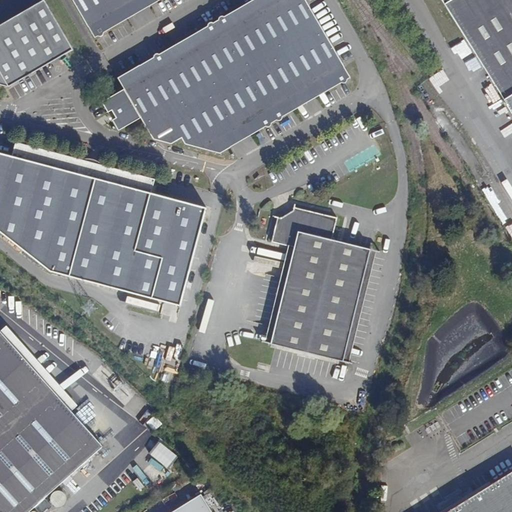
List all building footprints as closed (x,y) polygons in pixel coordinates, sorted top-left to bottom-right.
[(73,49),(44,0),(43,0),(0,25),(0,83),(9,86),(73,49)] [(72,0),(93,35),(96,34),(97,36),(98,37),(100,37),(101,37),(102,36),(103,36),(103,35),(104,34),(104,33),(103,31),(101,27),(147,0),(72,0)] [(103,31),(104,33),(160,0),(147,0),(101,27),(103,31)] [(346,76),(349,75),(305,0),(265,0),(228,22),(226,18),(225,17),(223,16),(222,16),(221,16),(220,17),(219,19),(219,20),(219,22),(220,23),(216,26),(215,24),(214,23),(213,23),(211,22),(210,23),(209,24),(208,25),(208,27),(208,28),(211,32),(163,60),(161,56),(160,55),(159,54),(158,53),(156,54),(155,55),(154,56),(154,58),(154,59),(155,61),(153,62),(154,65),(144,71),(140,65),(118,78),(124,89),(102,102),(108,112),(112,110),(116,118),(113,120),(119,131),(141,118),(154,140),(171,144),(182,138),(185,144),(220,154),(232,147),(228,141),(262,121),(265,125),(266,127),(268,127),(270,127),(271,125),(272,123),(272,122),(270,120),(275,118),(276,119),(277,120),(279,121),(281,120),(282,119),(283,117),(282,115),(280,111),(338,77),(340,81),(342,83),(344,83),(346,83),(347,81),(347,79),(347,78),(346,76)] [(253,0),(225,17),(226,18),(228,22),(265,0),(253,0)] [(511,0),(441,0),(511,113),(511,0)] [(161,56),(163,60),(211,32),(208,28),(208,27),(160,55),(161,56)] [(140,65),(144,71),(154,65),(153,62),(155,61),(154,59),(154,58),(140,65)] [(340,81),(338,77),(280,111),(282,115),(283,117),(342,83),(340,81)] [(228,141),(232,147),(266,127),(265,125),(262,121),(228,141)] [(180,309),(207,208),(152,194),(156,180),(16,142),(12,156),(0,152),(0,232),(50,273),(180,309)] [(271,344),(343,362),(371,249),(332,240),(337,218),(295,208),(294,211),(281,219),(278,218),(272,242),(289,246),(295,248),(271,344)] [(265,343),(271,344),(295,248),(289,246),(265,343)] [(343,362),(349,363),(376,251),(371,249),(343,362)] [(46,511),(52,506),(51,505),(53,503),(54,504),(56,506),(59,506),(62,505),(64,504),(66,502),(66,498),(65,494),(62,492),(58,491),(57,491),(53,493),(51,497),(51,500),(50,500),(49,502),(45,498),(63,482),(70,476),(103,447),(0,331),(0,511),(29,511),(35,507),(36,509),(35,511),(34,511),(32,511),(31,511),(46,511)] [(150,453),(168,467),(177,454),(159,441),(150,453)] [(511,511),(511,471),(446,511),(511,511)] [(65,485),(72,479),(70,476),(63,482),(65,485)] [(211,511),(201,494),(171,511),(211,511)]
